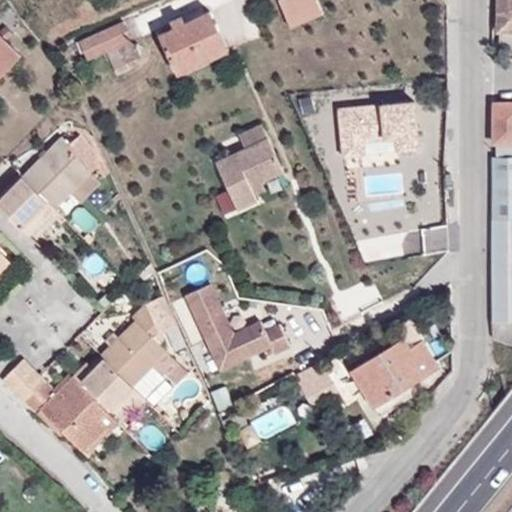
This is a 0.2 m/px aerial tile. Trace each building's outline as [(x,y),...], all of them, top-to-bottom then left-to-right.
[(283,0),(294,24),(327,10),(322,0),(283,0)] [(511,0),(498,0),(497,31),(511,31),(511,0)] [(210,10),(185,21),(173,27),(159,34),(177,75),(202,63),(200,57),(220,47),(213,33),(219,30),(210,10)] [(173,27),(185,21),(181,14),(169,19),(173,27)] [(118,45),(126,64),(140,58),(123,21),(78,41),(88,59),(106,51),(118,45)] [(228,50),(219,30),(213,33),(220,47),(200,57),(202,63),(228,50)] [(511,31),(497,31),(497,49),(511,49),(511,31)] [(0,76),(21,56),(0,34),(0,76)] [(114,69),(126,64),(118,45),(106,51),(114,69)] [(424,148),(421,96),(342,101),(346,152),(400,149),(400,150),(424,148)] [(511,143),(511,102),(493,103),(492,143),(511,143)] [(251,186),(262,181),(284,172),(262,124),(239,134),(246,148),(216,162),(238,210),(257,201),(255,195),(251,186)] [(61,136),(23,176),(48,201),(55,207),(70,194),(90,173),(61,136)] [(492,274),(511,274),(511,155),(492,155),(492,274)] [(101,183),(90,173),(70,194),(80,204),(101,183)] [(48,201),(23,176),(0,200),(0,207),(22,229),(48,201)] [(266,189),(262,181),(251,186),(255,195),(266,189)] [(48,201),(22,229),(30,237),(52,214),(62,224),(66,219),(55,207),(48,201)] [(0,271),(9,262),(0,253),(0,271)] [(511,344),(511,274),(492,274),(492,338),(511,344)] [(274,354),(290,347),(280,325),(265,332),(261,322),(233,334),(210,284),(186,295),(220,370),(271,346),(274,354)] [(135,389),(144,399),(164,379),(152,367),(167,351),(154,338),(159,332),(145,304),(132,317),(135,321),(101,355),(104,359),(135,389)] [(164,332),(177,326),(168,308),(156,314),(164,332)] [(403,339),(351,371),(372,408),(438,368),(422,341),(410,348),(403,339)] [(109,409),(112,411),(135,389),(104,359),(93,369),(78,384),(106,412),(109,409)] [(1,382),(11,392),(34,371),(32,369),(23,361),(1,382)] [(321,361),(294,376),(307,399),(334,385),(321,361)] [(71,378),(78,384),(93,369),(86,362),(71,378)] [(11,392),(21,402),(45,382),(39,376),(34,371),(11,392)] [(56,394),(42,409),(83,452),(108,427),(100,418),(106,412),(78,384),(71,378),(56,394)] [(21,402),(36,414),(42,409),(56,394),(45,382),(21,402)] [(211,394),(220,412),(234,406),(226,387),(211,394)] [(124,422),(146,401),(144,399),(135,389),(112,411),(124,422)] [(228,416),(229,418),(234,429),(235,430),(247,424),(241,410),(228,416)] [(86,456),(119,425),(106,412),(100,418),(108,427),(83,452),(86,456)] [(229,418),(220,421),(225,432),(234,429),(229,418)]
